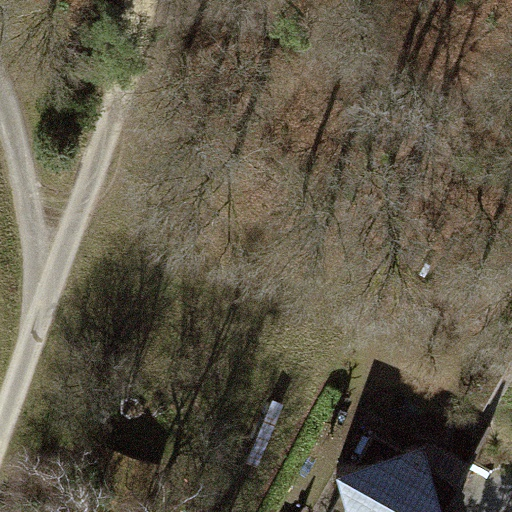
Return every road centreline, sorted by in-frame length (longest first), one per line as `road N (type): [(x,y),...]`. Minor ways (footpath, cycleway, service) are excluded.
road 1 (track): [(39,319),(111,129),(140,0)]
road 2 (track): [(0,73),(16,111),(39,319)]
road 3 (track): [(0,439),(39,319)]
